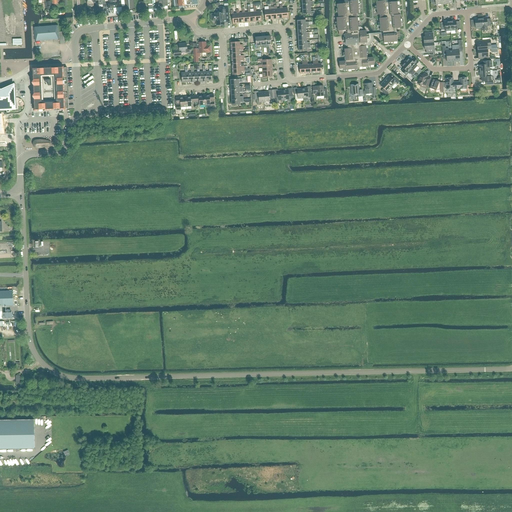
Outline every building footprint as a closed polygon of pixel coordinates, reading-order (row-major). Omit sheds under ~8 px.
[(107,0),(108,11),(113,11),(114,14),(122,13),(120,0),(107,0)] [(133,0),(123,0),(124,0),(124,9),(128,9),(134,9),(133,0)] [(147,0),(148,4),(148,9),(160,8),(159,7),(167,6),(166,0),(147,0)] [(358,14),(357,0),(348,1),(347,1),(337,2),(338,4),(337,4),(338,17),(336,17),(338,31),(338,35),(342,34),(342,31),(344,31),(345,46),(346,46),(346,49),(344,50),(345,61),(339,62),(339,69),(345,68),(345,69),(357,68),(357,67),(362,66),(362,67),(368,66),(368,65),(373,65),(373,57),(366,58),(365,46),(366,46),(373,38),(373,35),(380,34),(380,35),(380,40),(383,40),(383,42),(397,41),(396,37),(399,36),(399,32),(396,32),(396,28),(400,28),(399,15),(397,15),(396,2),(395,0),(387,0),(385,0),(380,0),(380,1),(376,1),(377,15),(379,14),(380,18),(379,18),(380,32),(381,31),(381,32),(366,34),(366,31),(362,31),(362,28),(360,27),(358,27),(357,17),(356,17),(356,14),(358,14)] [(98,3),(94,3),(95,12),(102,11),(102,7),(99,7),(98,3)] [(212,20),(212,21),(216,20),(216,25),(224,24),(223,22),(225,22),(224,18),(223,18),(223,15),(228,15),(227,7),(220,7),(220,13),(215,13),(215,14),(212,14),(212,15),(211,15),(211,16),(211,17),(211,18),(212,19),(212,20)] [(475,28),(481,28),(480,18),(474,19),(474,20),(470,20),(471,27),(475,27),(475,28)] [(486,18),(480,18),(481,28),(481,31),(487,30),(487,26),(491,26),(490,19),(486,19),(486,18)] [(444,23),(440,23),(441,30),(444,30),(444,31),(450,30),(449,21),(444,22),(444,23)] [(455,21),(449,21),(450,30),(456,30),(456,29),(460,28),(459,21),(455,22),(455,21)] [(35,28),(34,28),(35,41),(59,39),(58,32),(57,26),(54,26),(51,26),(39,27),(38,27),(35,28)] [(423,37),(424,43),(433,43),(432,33),(424,33),(425,37),(423,37)] [(491,49),(490,45),(490,40),(477,41),(477,50),(487,49),(491,49)] [(197,53),(199,53),(206,53),(206,52),(210,52),(210,46),(206,46),(205,42),(198,42),(199,49),(197,49),(193,49),(194,62),(197,62),(197,59),(198,59),(197,53)] [(181,54),(181,52),(186,51),(186,53),(191,53),(190,47),(186,47),(186,43),(179,44),(179,50),(173,51),(174,56),(178,56),(178,54),(181,54)] [(434,52),(433,43),(424,43),(424,49),(426,49),(426,53),(434,52)] [(442,46),(442,53),(446,53),(446,61),(453,61),(452,51),(448,51),(448,49),(446,49),(445,46),(442,46)] [(477,50),(478,59),(488,58),(487,49),(477,50)] [(408,58),(404,62),(413,70),(417,66),(416,65),(418,62),(413,58),(411,60),(408,58)] [(479,65),(479,71),(489,70),(489,67),(492,67),(491,61),(483,61),(484,65),(479,65)] [(406,75),(408,73),(409,74),(413,70),(404,62),(400,66),(403,69),(401,71),(406,75)] [(34,107),(34,109),(66,108),(68,108),(67,67),(32,68),(32,73),(33,73),(33,77),(34,107)] [(492,70),(489,70),(479,71),(479,77),(481,77),(482,81),(493,81),(492,76),(492,70)] [(421,83),(419,86),(426,89),(430,78),(427,77),(428,75),(423,74),(422,76),(420,75),(417,82),(421,83)] [(388,76),(384,81),(391,87),(395,83),(397,84),(399,82),(394,77),(392,79),(388,76)] [(459,82),(456,82),(456,88),(459,88),(459,89),(466,88),(466,78),(459,78),(459,82)] [(433,79),(429,88),(435,90),(436,90),(440,90),(440,92),(443,92),(443,87),(443,83),(443,82),(439,82),(439,83),(438,83),(439,81),(433,79)] [(452,79),(445,79),(446,82),(446,87),(446,89),(453,89),(453,88),(456,88),(456,82),(453,82),(452,79)] [(380,85),(383,88),(381,91),(386,95),(388,93),(387,92),(391,87),(384,81),(380,85)] [(4,85),(4,86),(0,86),(0,109),(16,109),(15,86),(15,84),(11,86),(10,84),(11,83),(10,83),(9,83),(8,83),(4,85)] [(364,84),(365,94),(371,93),(372,95),(372,98),(376,98),(376,95),(375,88),(372,88),(372,83),(364,84)] [(351,85),(352,95),(358,95),(358,96),(359,96),(359,98),(362,98),(362,96),(362,90),(359,90),(358,84),(351,85)] [(316,99),(324,98),(327,98),(326,89),(323,89),(323,86),(316,86),(316,87),(312,87),(313,94),(316,94),(316,96),(316,99)] [(307,88),(302,88),(303,93),(303,98),(302,98),(303,100),(307,100),(307,98),(308,98),(311,98),(311,93),(311,87),(307,87),(307,88)] [(282,90),(283,100),(288,100),(289,102),(293,102),(292,96),(292,88),(287,88),(288,90),(282,90)] [(298,99),(302,98),(303,98),(302,88),(297,89),(297,88),(293,88),(293,94),(297,94),(298,99)] [(275,104),(279,103),(278,101),(283,100),(282,90),(277,91),(277,89),(273,90),(274,98),(275,98),(275,104)] [(268,92),(263,92),(264,102),(269,101),(269,98),(272,98),(272,90),(268,91),(268,92)] [(254,92),(255,100),(256,100),(256,104),(257,105),(260,104),(260,103),(260,102),(264,102),(263,92),(258,92),(258,91),(254,92)] [(214,106),(213,94),(204,95),(205,105),(210,104),(210,107),(214,106)] [(199,102),(199,105),(205,105),(204,95),(194,96),(195,102),(199,102)] [(194,96),(185,97),(186,107),(191,106),(191,102),(195,102),(194,96)] [(175,98),(176,104),(176,110),(181,109),(180,107),(186,107),(185,97),(175,98)] [(0,318),(2,319),(2,306),(13,306),(12,291),(0,291),(0,318)] [(34,449),(34,420),(0,419),(0,448),(13,449),(19,449),(34,449)]
